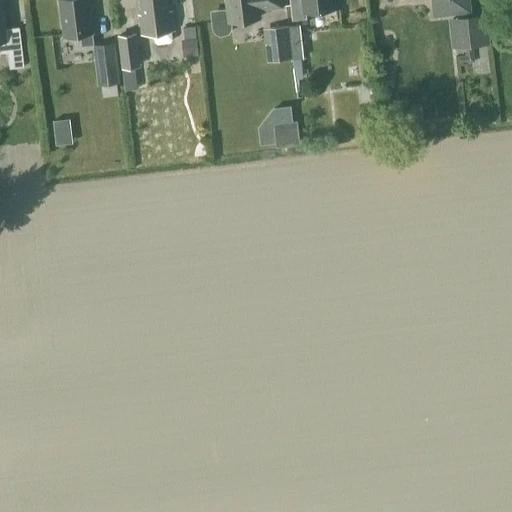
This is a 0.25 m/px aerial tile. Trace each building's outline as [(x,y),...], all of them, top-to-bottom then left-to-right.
[(5,29),(2,1),(0,0),(0,53),(7,53),(9,68),(24,67),(19,27),(5,29)] [(92,33),(88,0),(58,0),(63,36),(80,34),(81,46),(93,45),(92,33)] [(170,30),(173,30),(171,11),(168,12),(166,0),(139,0),(141,15),(138,15),(140,34),(153,33),(154,42),(157,44),(169,43),(172,40),(170,30)] [(232,25),(231,21),(259,18),(258,9),(281,6),(280,0),(226,0),(228,8),(210,10),(211,26),(212,30),(216,34),(220,36),(229,33),(231,29),(232,25)] [(288,0),(291,20),(306,19),(305,12),(340,8),(338,0),(288,0)] [(433,0),(435,13),(467,10),(466,0),(433,0)] [(490,44),(487,13),(448,17),(451,48),(490,44)] [(292,59),(288,25),(263,28),(267,62),(292,59)] [(196,38),(195,26),(183,28),(184,39),(181,39),(183,57),(198,55),(196,38)] [(121,67),(137,65),(134,34),(118,35),(121,67)] [(119,83),(114,43),(93,45),(98,86),(119,83)] [(474,62),(473,48),(465,49),(465,55),(458,56),(459,64),(474,62)] [(276,147),(300,144),(297,120),(273,123),(276,147)]
